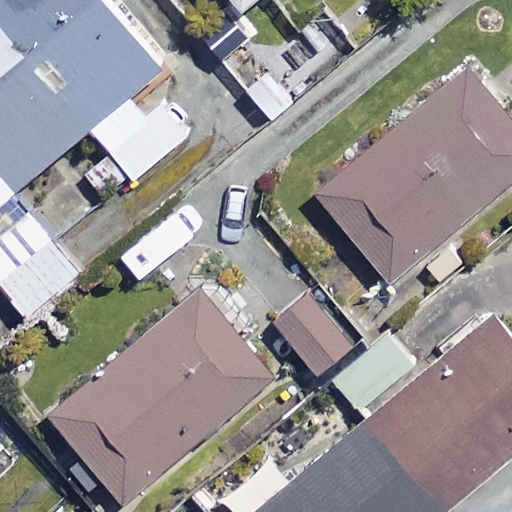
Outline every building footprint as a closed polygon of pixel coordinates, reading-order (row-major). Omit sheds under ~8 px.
[(159,60),(110,0),(0,0),(0,187),(88,115),(133,170),(188,124),(145,72),(159,60)] [(511,168),(511,113),(468,60),(316,185),(387,271),(511,168)] [(208,212),(189,186),(131,228),(150,255),(208,212)] [(82,266),(34,206),(0,233),(0,276),(27,310),(82,266)] [(351,333),(302,275),(266,305),(315,363),(351,333)] [(271,366),(198,277),(47,401),(120,490),(271,366)] [(426,511),(511,441),(511,327),(491,302),(236,511),(426,511)]
